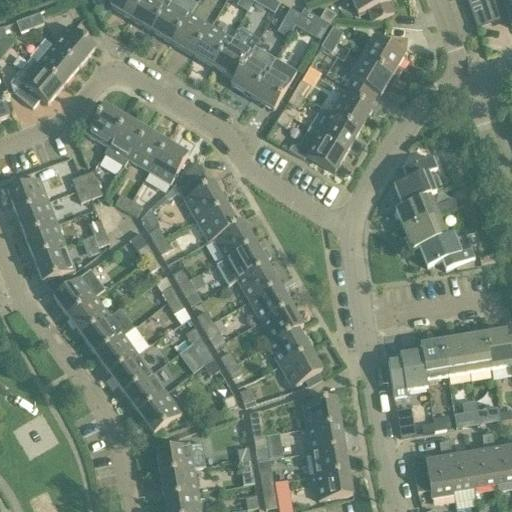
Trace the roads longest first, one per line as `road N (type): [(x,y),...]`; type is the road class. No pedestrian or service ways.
road 1 (residential): [(351,223),(250,172),(219,133),(122,76),(106,77),(68,125),(0,149)]
road 2 (residential): [(134,511),(126,454),(108,410),(25,306),(0,247)]
road 3 (tertiary): [(399,511),(361,324)]
road 4 (tertiary): [(351,223),(403,132),(476,87)]
road 5 (unclassified): [(499,304),(361,324)]
